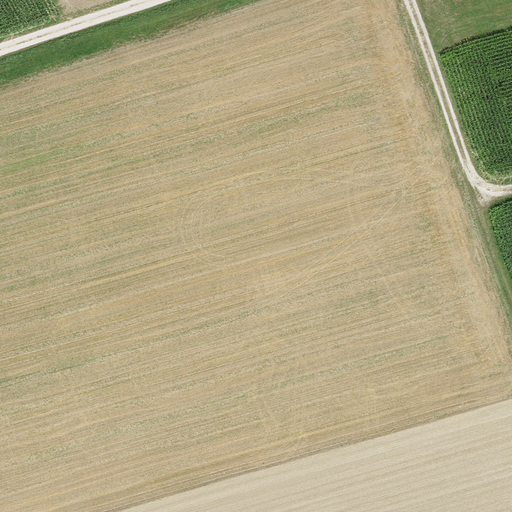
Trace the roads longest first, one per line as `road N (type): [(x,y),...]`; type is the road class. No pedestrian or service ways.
road 1 (track): [(406,0),(475,187),(511,189)]
road 2 (track): [(0,47),(148,0)]
